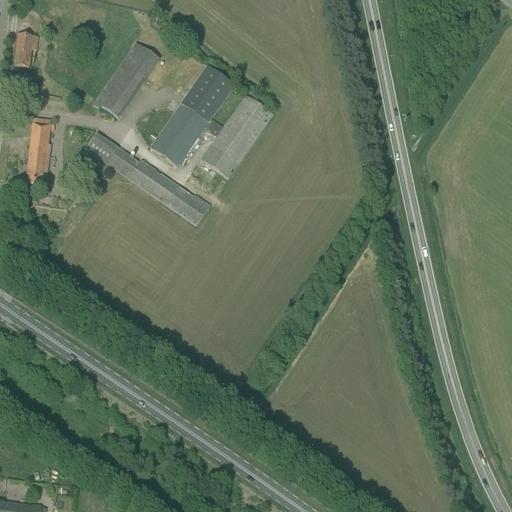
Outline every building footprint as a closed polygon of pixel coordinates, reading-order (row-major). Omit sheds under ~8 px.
[(37,39),(26,37),(16,36),(13,68),(23,69),(28,70),(30,52),(36,52),(37,39)] [(94,107),(100,111),(101,109),(118,121),(159,62),(136,45),(100,99),(94,107)] [(178,170),(204,132),(215,140),(200,162),(229,182),(273,118),(245,98),(222,130),(211,122),(234,89),(206,69),(157,138),(154,143),(149,150),(178,170)] [(46,148),(48,133),(49,123),(32,121),(24,186),(34,187),(42,188),(44,172),(46,172),(49,148),(46,148)] [(149,140),(154,143),(157,138),(152,135),(149,140)] [(96,136),(85,152),(97,160),(108,144),(96,136)] [(117,149),(106,166),(196,229),(209,210),(143,164),(142,166),(117,149)]
